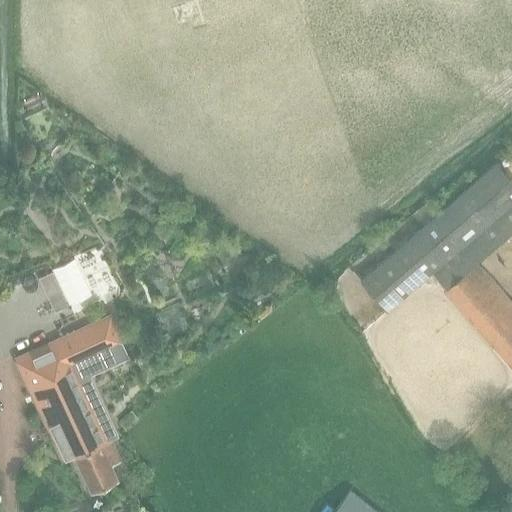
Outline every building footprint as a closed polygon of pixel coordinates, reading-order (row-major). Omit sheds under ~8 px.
[(447,286),(476,261),(511,230),(511,178),(497,161),(361,279),(388,310),(433,271),(447,286)] [(511,301),(476,261),(447,286),(444,289),(511,366),(511,365),(511,301)] [(222,282),(216,287),(221,293),(226,288),(222,282)] [(60,286),(46,292),(54,309),(68,303),(60,286)] [(63,335),(17,356),(63,459),(73,454),(91,492),(117,479),(110,464),(120,460),(75,362),(120,341),(108,315),(63,335)] [(126,430),(139,418),(131,409),(118,421),(126,430)] [(377,511),(350,490),(333,511),(377,511)]
